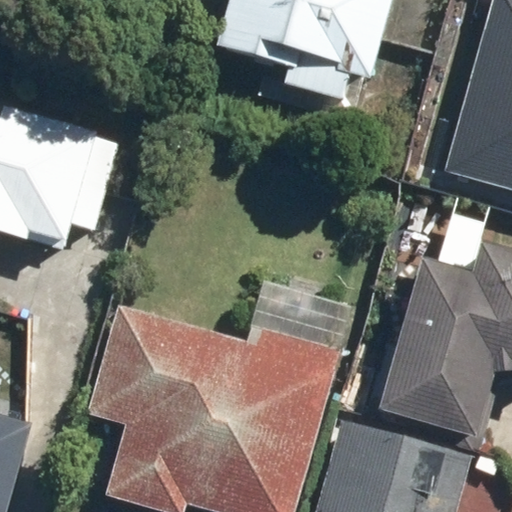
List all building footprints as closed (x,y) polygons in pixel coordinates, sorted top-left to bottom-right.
[(147,0),(191,12),(194,0),(147,0)] [(240,0),(227,54),(295,71),(294,74),(297,75),(293,91),(352,106),(359,80),(383,86),(404,0),(240,0)] [(511,0),(498,0),(447,174),(511,192),(511,0)] [(0,252),(4,237),(69,256),(72,248),(76,250),(82,228),(98,233),(123,149),(108,144),(110,139),(14,112),(2,151),(0,150),(0,252)] [(486,442),(507,370),(511,371),(511,249),(487,242),(477,275),(426,260),(383,414),(486,442)] [(209,511),(302,511),(359,311),(268,285),(251,344),(122,308),(91,419),(128,429),(109,497),(164,511),(192,511),(194,508),(209,511)] [(0,511),(16,511),(38,429),(0,418),(0,511)] [(467,511),(481,459),(347,423),(322,511),(467,511)]
